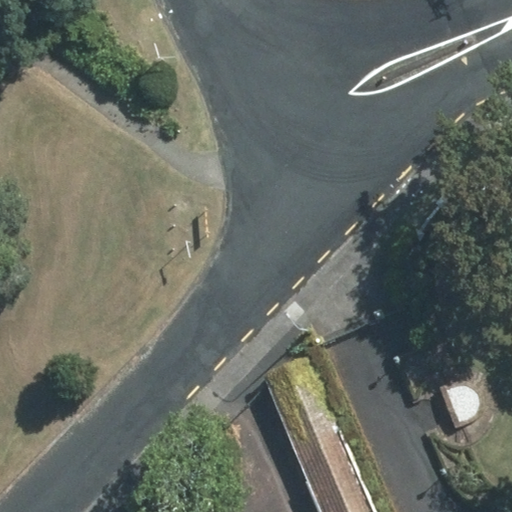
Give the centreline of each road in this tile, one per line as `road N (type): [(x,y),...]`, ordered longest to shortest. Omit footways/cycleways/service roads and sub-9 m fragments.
road 1 (residential): [(290,167),(272,232),(252,268),(24,511)]
road 2 (residential): [(258,63),(509,0)]
road 3 (residential): [(511,50),(419,109),(290,167)]
